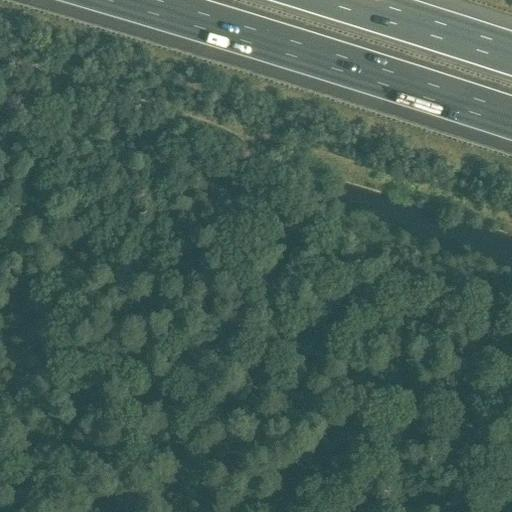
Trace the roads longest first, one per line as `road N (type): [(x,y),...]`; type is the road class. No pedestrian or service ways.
road 1 (motorway): [(126,0),(511,122)]
road 2 (motorway): [(511,56),(333,0)]
